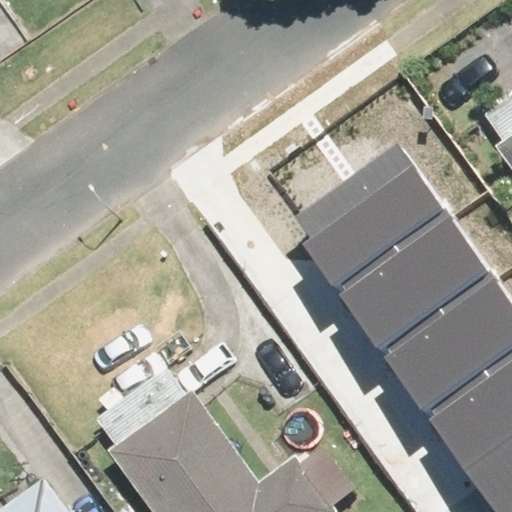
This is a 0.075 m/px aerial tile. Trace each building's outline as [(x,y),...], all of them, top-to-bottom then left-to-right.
[(394,156),(295,228),(341,291),(440,218),(394,156)] [(440,218),(341,291),(387,353),(486,280),(440,218)] [(511,315),(486,280),(387,353),(433,415),(511,356),(511,315)] [(511,356),(433,415),(478,477),(511,452),(511,356)] [(208,390),(120,453),(162,511),(344,511),(346,510),(311,462),(277,486),(208,390)] [(511,511),(511,452),(478,477),(504,511),(511,511)] [(0,511),(79,511),(48,466),(0,499),(0,511)]
